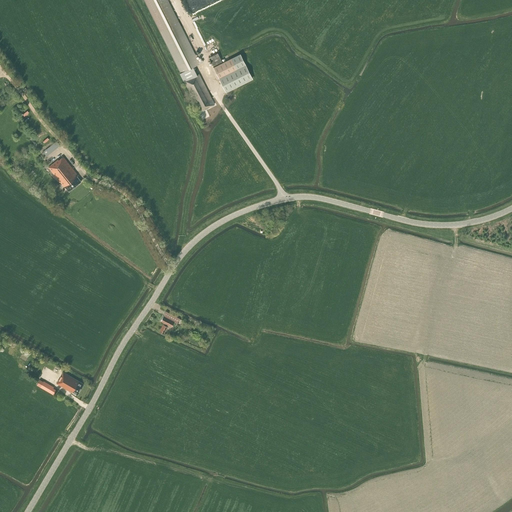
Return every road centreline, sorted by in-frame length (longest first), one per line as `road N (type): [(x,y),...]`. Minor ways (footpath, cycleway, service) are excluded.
road 1 (tertiary): [(27,511),(172,266),(224,219),(307,196),(443,225),(511,208)]
road 2 (track): [(0,68),(88,176),(136,207),(172,266)]
